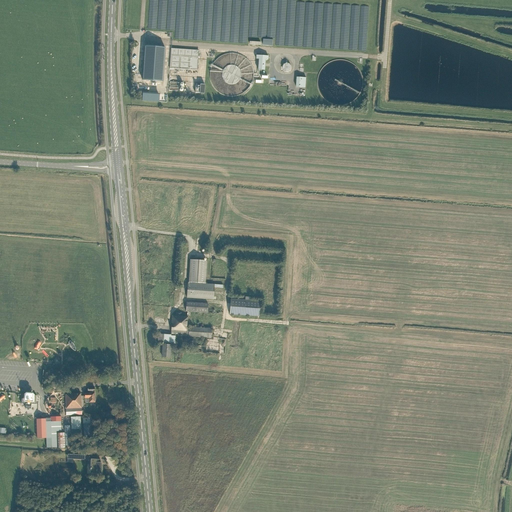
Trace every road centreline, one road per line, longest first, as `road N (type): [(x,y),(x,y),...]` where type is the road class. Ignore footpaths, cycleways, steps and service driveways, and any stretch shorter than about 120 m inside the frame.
road 1 (secondary): [(137,382),(119,171)]
road 2 (secondary): [(118,163),(112,0)]
road 3 (secondary): [(150,511),(137,382)]
